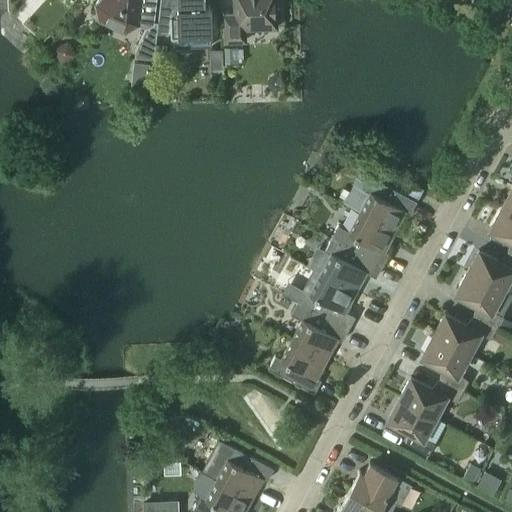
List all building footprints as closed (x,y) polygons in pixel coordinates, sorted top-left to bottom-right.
[(133,27),(138,24),(146,28),(136,50),(135,56),(154,58),(156,45),(157,33),(158,21),(154,21),(156,0),(100,0),(96,5),(99,19),(110,23),(116,20),(133,27)] [(160,0),(157,33),(171,33),(171,38),(193,37),(193,32),(211,32),(210,6),(205,6),(205,0),(160,0)] [(234,0),(234,13),(222,13),(223,41),(245,40),(245,28),(277,27),(276,0),(234,0)] [(166,45),(156,45),(154,58),(154,61),(165,61),(166,45)] [(224,61),(238,61),(238,46),(224,47),(224,61)] [(222,48),(210,48),(210,60),(222,59),(222,48)] [(131,88),(144,89),(147,63),(134,62),(131,88)] [(344,188),(337,199),(343,203),(360,211),(395,230),(405,211),(410,213),(417,200),(371,176),(364,189),(354,183),(350,191),(344,188)] [(511,187),(502,207),(511,212),(511,187)] [(511,239),(511,245),(509,251),(511,253),(511,212),(502,207),(491,228),(511,239)] [(395,230),(360,211),(349,231),(338,225),(331,237),(382,264),(389,252),(384,250),(395,230)] [(331,253),(320,272),(356,291),(366,271),(376,277),(382,264),(331,237),(325,249),(331,253)] [(479,249),(468,270),(501,288),(511,269),(511,253),(509,251),(503,262),(479,249)] [(457,291),(480,304),(475,315),(497,327),(503,316),(491,308),(501,288),(468,270),(457,291)] [(356,291),(320,272),(310,291),(304,288),(297,300),(348,328),(355,315),(345,310),(356,291)] [(302,319),(292,338),(327,357),(337,338),(342,340),(348,328),(297,300),(291,313),(302,319)] [(445,313),(434,334),(468,352),(478,333),(490,338),(497,327),(475,315),(469,326),(445,313)] [(492,338),(502,344),(506,337),(495,331),(492,338)] [(423,355),(446,367),(441,378),(463,390),(469,379),(457,371),(468,352),(434,334),(423,355)] [(327,357),(292,338),(281,358),(275,354),(268,367),(314,392),(321,379),(317,376),(327,357)] [(411,376),(400,397),(433,415),(444,396),(457,401),(463,390),(441,378),(435,389),(411,376)] [(400,397),(389,418),(412,431),(407,442),(429,453),(435,442),(446,422),(433,415),(400,397)] [(227,459),(217,478),(252,497),(262,478),(267,480),(274,467),(228,443),(221,456),(227,459)] [(359,470),(349,489),(391,511),(395,502),(400,505),(412,484),(370,461),(364,472),(359,470)] [(470,462),(463,476),(473,481),(480,468),(470,462)] [(202,471),(192,490),(200,494),(193,507),(201,511),(243,511),(252,497),(217,478),(202,471)] [(511,488),(508,486),(502,497),(511,502),(511,488)] [(390,511),(391,511),(349,489),(339,508),(343,510),(342,511),(390,511)] [(144,501),(143,511),(177,511),(177,501),(144,501)]
